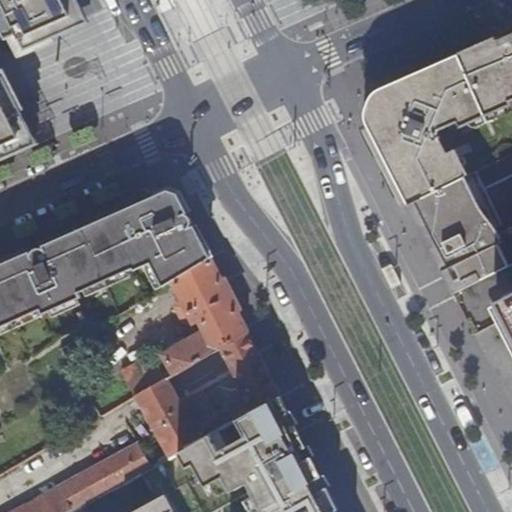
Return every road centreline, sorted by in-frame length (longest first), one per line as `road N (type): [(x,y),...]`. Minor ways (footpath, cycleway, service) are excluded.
road 1 (primary): [(487,511),(350,240),(317,131),(285,75)]
road 2 (primary): [(195,122),(229,188),(291,270),(414,511)]
road 3 (residential): [(0,213),(195,122)]
road 4 (residential): [(442,0),(285,75)]
road 5 (primary): [(133,0),(195,122)]
